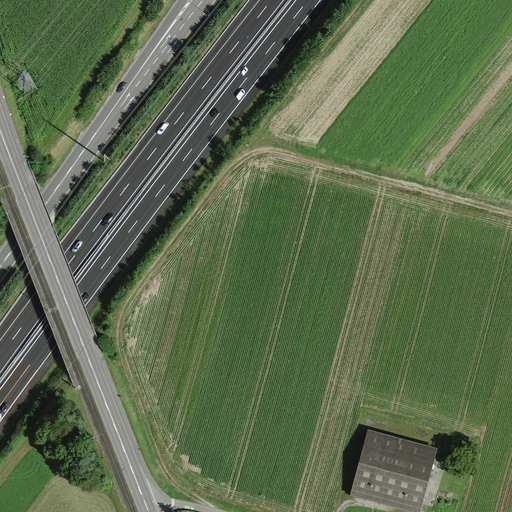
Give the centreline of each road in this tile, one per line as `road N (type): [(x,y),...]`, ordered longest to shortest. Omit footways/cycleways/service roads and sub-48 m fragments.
road 1 (track): [(219,511),(179,487),(161,464),(119,336),(126,307),(235,164),(276,150),(511,213)]
road 2 (motorway): [(0,406),(308,0)]
road 3 (motorway): [(271,0),(0,357)]
road 4 (secondary): [(147,508),(0,129)]
road 5 (primary): [(0,267),(124,98)]
road 6 (primary): [(124,98),(209,0)]
